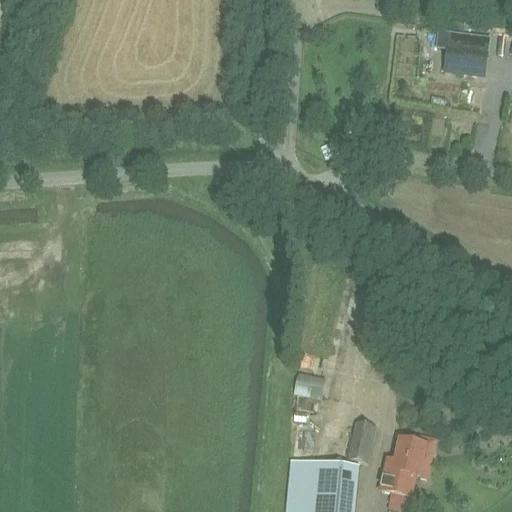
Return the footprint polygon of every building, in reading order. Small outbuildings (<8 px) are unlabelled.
[(447,52),(444,76),(484,81),(487,57),(447,52)] [(318,384),(317,400),(342,401),(343,385),(318,384)] [(368,468),(376,432),(357,428),(349,463),(368,468)] [(415,480),(422,482),(429,449),(398,443),(394,465),(389,464),(383,494),(411,500),(415,480)] [(291,464),(286,511),(349,511),(354,470),(291,464)]
